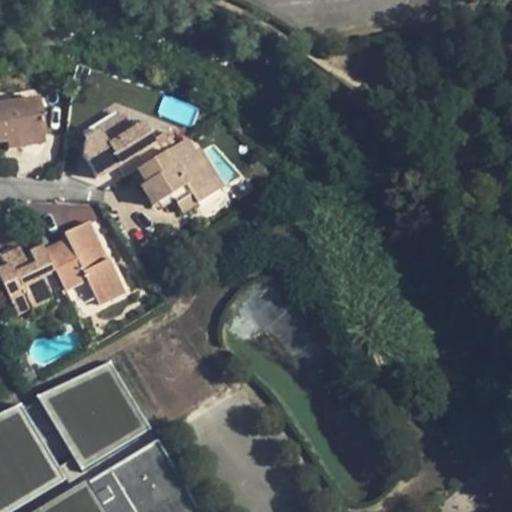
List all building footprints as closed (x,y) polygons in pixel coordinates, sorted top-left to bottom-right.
[(0,106),(0,141),(1,143),(4,143),(39,136),(44,135),(38,100),(0,106)] [(158,157),(150,143),(139,125),(130,130),(122,117),(86,139),(82,156),(97,180),(116,169),(124,164),(130,174),(158,157)] [(165,134),(150,143),(158,157),(174,148),(165,134)] [(41,145),(39,136),(4,143),(6,151),(41,145)] [(186,141),(174,148),(158,157),(130,174),(151,207),(171,196),(175,203),(190,195),(195,204),(221,188),(198,150),(193,153),(186,141)] [(122,179),(130,174),(124,164),(116,169),(122,179)] [(68,242),(46,253),(63,287),(64,291),(86,280),(98,306),(125,293),(110,261),(107,263),(89,224),(65,236),(68,242)] [(44,247),(31,253),(33,258),(27,261),(25,256),(21,249),(2,258),(7,268),(0,271),(0,276),(18,315),(51,299),(48,294),(63,287),(46,253),(44,247)] [(204,511),(109,346),(0,402),(0,511),(204,511)] [(21,362),(14,348),(4,354),(12,367),(21,362)]
